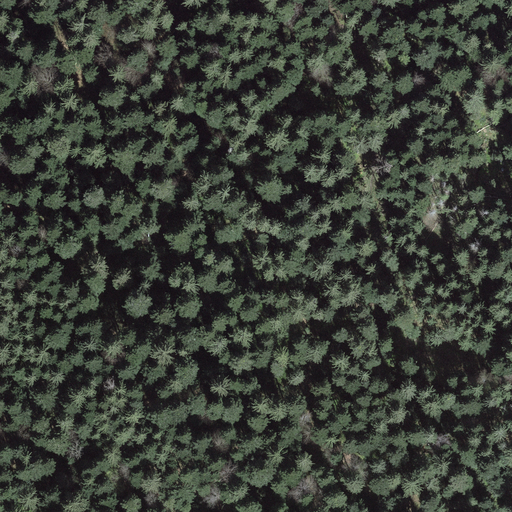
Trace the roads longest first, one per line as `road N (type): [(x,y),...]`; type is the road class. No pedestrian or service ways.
road 1 (track): [(448,511),(389,411),(368,338),(367,227),(393,154),(448,53),(435,0)]
road 2 (track): [(174,511),(160,385),(84,256),(12,171),(0,97)]
